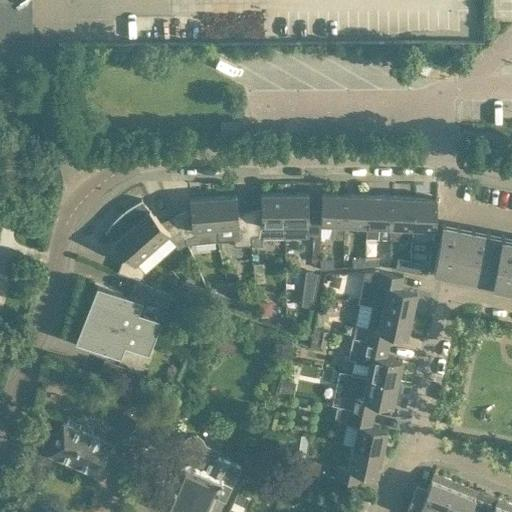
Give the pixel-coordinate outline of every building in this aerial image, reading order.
[(476,28),(475,0),(352,0),(353,30),(476,28)] [(38,114),(36,84),(0,86),(0,115),(17,115),(38,114)] [(239,119),(220,119),(220,131),(240,131),(239,119)] [(284,237),(284,193),(260,193),(260,210),(249,210),(251,245),(262,244),(262,237),(284,237)] [(307,193),(284,193),(284,237),(307,237),(307,235),(320,234),(321,223),(320,223),(320,209),(308,209),(307,193)] [(343,224),(345,194),(321,193),(320,209),(320,223),(321,223),(334,224),(333,237),(344,238),(344,224),(343,224)] [(236,194),(212,197),(216,241),(235,239),(235,245),(251,245),(249,210),(237,211),(236,194)] [(366,225),(367,195),(345,194),(343,224),(344,224),(366,225)] [(389,226),(390,196),(367,195),(366,225),(366,237),(389,238),(389,226)] [(412,227),(413,197),(390,196),(389,226),(389,238),(411,239),(412,227)] [(216,241),(212,197),(189,199),(190,209),(175,215),(187,243),(216,241)] [(437,198),(413,197),(412,227),(411,239),(433,240),(435,228),(437,198)] [(124,209),(120,212),(151,248),(159,257),(174,243),(177,248),(187,243),(175,215),(159,222),(140,200),(141,200),(140,199),(136,201),(132,203),(128,206),(124,209)] [(136,262),(151,248),(120,212),(111,221),(104,231),(105,232),(124,253),(117,271),(140,281),(144,271),(136,262)] [(511,236),(443,223),(441,230),(436,256),(433,270),(452,274),(453,266),(463,268),(462,276),(481,280),(483,272),(493,274),(491,282),(511,286),(511,279),(511,236)] [(378,256),(365,257),(365,266),(378,265),(378,256)] [(365,266),(365,257),(351,258),(352,267),(365,266)] [(332,259),(319,260),(320,269),(333,268),(332,259)] [(408,271),(410,262),(409,262),(399,260),(397,259),(395,268),(408,271)] [(423,265),(410,262),(408,271),(421,274),(423,265)] [(378,271),(375,283),(373,293),(385,295),(382,307),(381,307),(412,314),(416,291),(400,287),(403,276),(378,271)] [(138,313),(142,302),(93,282),(93,284),(95,285),(85,312),(87,313),(155,340),(162,322),(138,313)] [(212,302),(206,289),(184,282),(182,283),(192,294),(201,298),(212,302)] [(192,294),(182,283),(171,294),(190,301),(192,294)] [(156,287),(151,298),(167,305),(171,294),(156,287)] [(234,311),(231,298),(206,289),(212,302),(234,311)] [(257,309),(255,308),(231,298),(234,311),(253,318),(257,309)] [(407,337),(412,314),(381,307),(382,307),(371,305),(367,327),(355,325),(352,337),(364,340),(388,345),(391,334),(407,337)] [(155,340),(87,313),(85,312),(74,339),(72,338),(71,339),(120,358),(125,345),(149,354),(155,340)] [(220,325),(211,344),(232,353),(240,334),(220,325)] [(314,327),(311,336),(326,339),(328,330),(314,327)] [(352,337),(347,358),(354,360),(351,373),(397,383),(402,360),(386,357),(388,345),(364,340),(352,337)] [(144,373),(125,366),(120,380),(139,387),(144,373)] [(340,371),(333,405),(349,409),(373,414),(376,403),(392,406),(397,383),(351,373),(340,371)] [(124,462),(148,416),(127,406),(117,427),(105,423),(106,422),(106,420),(81,415),(81,417),(82,417),(78,426),(62,419),(48,450),(97,471),(106,454),(124,462)] [(347,422),(343,442),(353,444),(352,446),(382,452),(387,429),(371,426),(373,414),(349,409),(346,420),(346,422),(347,422)] [(293,435),(289,464),(302,466),(306,437),(293,435)] [(163,482),(157,496),(164,499),(164,501),(165,501),(167,507),(176,511),(182,509),(188,511),(203,511),(211,494),(223,499),(238,466),(214,456),(212,460),(206,458),(210,449),(201,444),(200,443),(200,441),(199,440),(198,438),(196,437),(195,436),(193,436),(191,436),(190,436),(188,436),(186,437),(185,438),(184,440),(183,441),(183,443),(182,445),(183,446),(183,448),(184,450),(185,451),(179,466),(174,468),(171,473),(174,478),(171,485),(163,482)] [(377,475),(382,452),(352,446),(348,468),(337,465),(334,478),(358,483),(361,472),(377,475)] [(430,511),(441,511),(454,481),(433,473),(427,489),(415,484),(405,511),(419,511),(421,508),(430,511)] [(477,490),(454,481),(441,511),(479,511),(480,510),(471,507),(477,490)] [(484,511),(480,510),(479,511),(511,511),(511,504),(497,498),(491,511),(484,511)]
